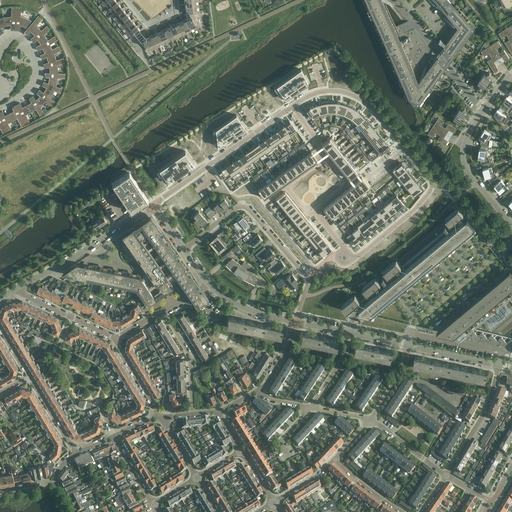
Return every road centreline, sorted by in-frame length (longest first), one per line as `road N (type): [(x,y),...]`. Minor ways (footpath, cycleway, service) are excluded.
road 1 (residential): [(313,210),(353,259),(433,189),(367,100),(324,90),(286,108)]
road 2 (residential): [(294,322),(306,277),(247,208),(235,207),(183,250)]
road 3 (residential): [(286,108),(154,203)]
road 4 (tertiary): [(18,286),(154,203)]
road 5 (residential): [(483,110),(465,139),(464,165),(511,225)]
road 6 (residential): [(446,477),(486,406),(498,365)]
